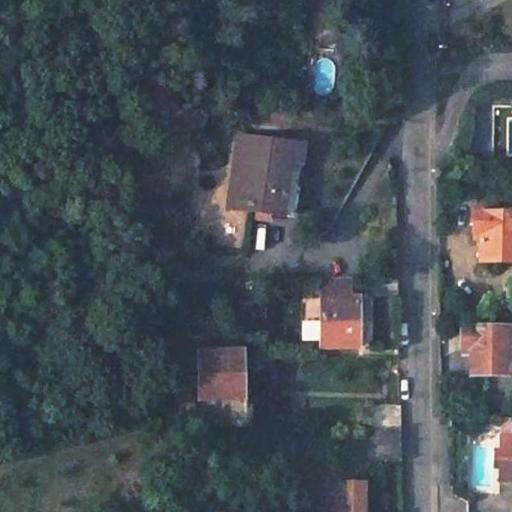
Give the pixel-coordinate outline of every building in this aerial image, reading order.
[(304,144),(238,135),(229,200),(253,204),(251,212),(282,216),(290,163),(300,165),(304,144)] [(300,165),(290,163),(282,216),(293,218),(300,165)] [(253,204),(229,200),(228,209),(251,212),(253,204)] [(478,234),(478,262),(511,262),(511,214),(472,214),(471,234),(478,234)] [(397,277),(364,278),(365,297),(398,297),(397,277)] [(357,298),(320,298),(320,345),(357,346),(357,298)] [(298,320),(299,340),(313,339),(312,319),(298,320)] [(470,349),(469,376),(508,376),(508,327),(461,326),(460,348),(470,349)] [(242,349),(201,350),(202,377),(198,377),(198,393),(202,393),(202,398),(244,396),(242,349)] [(194,380),(180,380),(181,388),(194,388),(194,380)] [(194,388),(181,388),(182,421),(194,421),(194,388)] [(400,404),(369,404),(369,428),(401,428),(400,404)] [(369,428),(363,428),(363,459),(401,459),(401,428),(369,428)] [(497,436),(496,477),(509,478),(510,436),(497,436)] [(364,511),(364,483),(321,483),(321,511),(364,511)]
